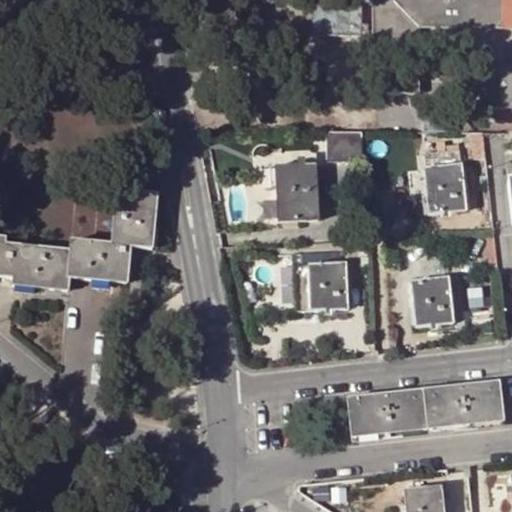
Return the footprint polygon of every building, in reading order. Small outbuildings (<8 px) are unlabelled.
[(504,28),(504,0),(390,0),(391,1),(369,1),(369,37),(364,39),(360,42),(357,48),(357,54),(360,60),(363,64),(370,66),(373,66),(378,65),(380,67),(380,95),(419,95),(420,27),(504,28)] [(481,107),(511,107),(511,62),(493,63),(481,75),(481,107)] [(481,63),(481,75),(493,63),(481,63)] [(340,163),(362,162),(360,132),(349,132),(340,133),(340,163)] [(324,163),(340,163),(340,133),(324,133),(324,163)] [(430,154),(431,170),(465,168),(463,152),(430,154)] [(314,166),(273,168),(277,226),(318,224),(314,166)] [(431,170),(434,215),(468,213),(465,168),(431,170)] [(3,245),(3,239),(0,238),(0,278),(11,279),(10,287),(65,292),(68,292),(68,281),(108,284),(127,285),(131,250),(151,252),(157,196),(115,192),(110,245),(70,243),(69,250),(3,245)] [(345,266),(293,266),(295,313),(346,313),(345,266)] [(453,325),(447,279),(409,283),(416,330),(453,325)] [(500,385),(348,402),(351,439),(503,423),(500,385)] [(441,511),(438,487),(402,492),(405,511),(441,511)]
